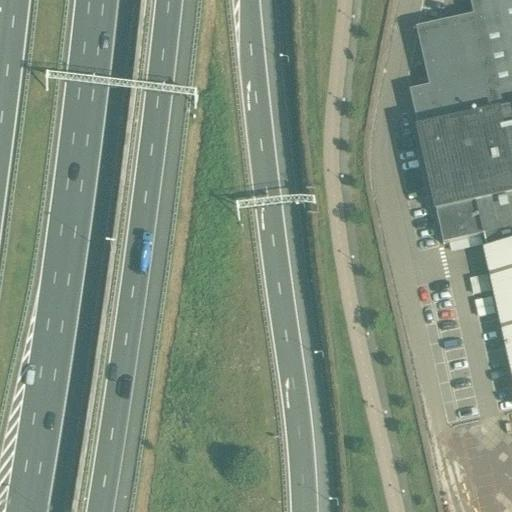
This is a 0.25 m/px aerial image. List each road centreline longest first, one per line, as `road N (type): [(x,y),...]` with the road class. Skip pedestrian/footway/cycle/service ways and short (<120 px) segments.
road 1 (motorway): [(26,511),(97,0)]
road 2 (motorway): [(101,511),(166,0)]
road 3 (motorway): [(303,511),(249,0)]
road 4 (unknown): [(511,470),(468,279)]
